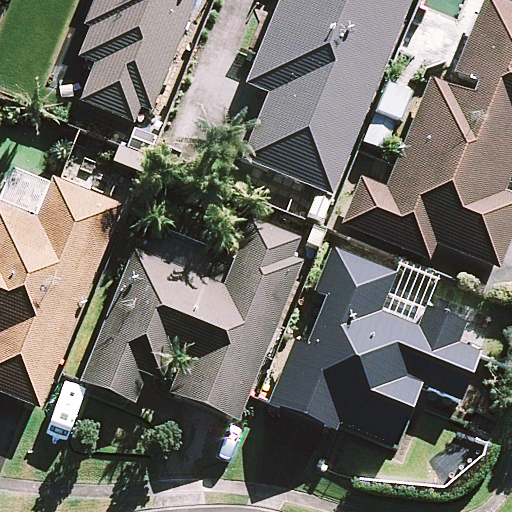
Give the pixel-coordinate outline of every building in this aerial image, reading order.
[(79,105),(132,126),(137,113),(148,117),(194,0),(98,0),(75,58),(95,66),(79,105)] [(411,0),(280,0),(245,87),(268,96),(241,163),(330,199),(411,0)] [(511,10),(487,0),(483,0),(445,90),(430,84),(386,189),(361,179),(341,228),(427,264),(435,246),(494,271),(511,229),(511,10)] [(122,212),(52,184),(36,222),(0,207),(0,396),(40,413),(122,212)] [(309,248),(250,224),(223,289),(134,252),(80,384),(133,407),(142,386),(236,424),(309,248)] [(393,280),(333,255),(321,284),(331,288),(306,348),(295,343),(268,406),(331,433),(334,426),(390,449),(416,388),(458,406),(479,357),(454,347),(463,327),(422,310),(413,332),(377,317),(393,280)]
